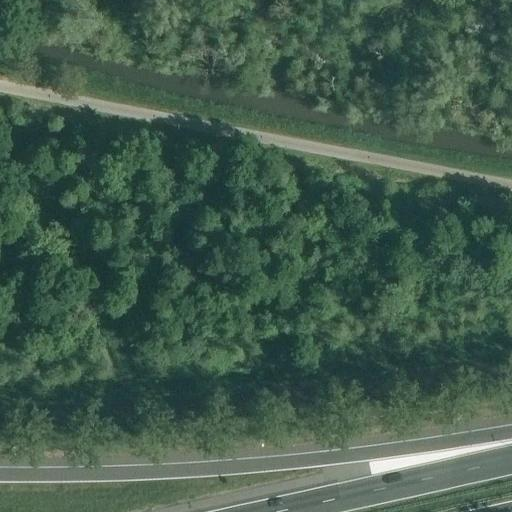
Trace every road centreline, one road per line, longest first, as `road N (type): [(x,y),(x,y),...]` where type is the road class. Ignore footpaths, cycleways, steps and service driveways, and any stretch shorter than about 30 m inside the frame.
road 1 (motorway): [(511,432),(251,465),(0,475)]
road 2 (track): [(0,96),(135,376)]
road 3 (motorway): [(511,459),(272,511)]
